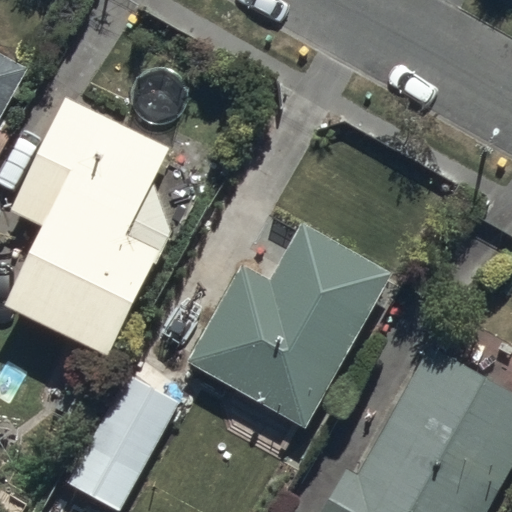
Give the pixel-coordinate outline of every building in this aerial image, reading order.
[(0,120),(28,72),(0,55),(0,120)] [(43,227),(3,308),(108,360),(171,233),(153,188),(171,151),(65,99),(10,211),(43,227)] [(241,265),(186,363),(305,431),(393,277),(300,223),(267,280),(241,265)] [(347,469),(323,511),(483,511),(511,461),(511,396),(423,348),(355,473),(347,469)] [(63,480),(121,511),(179,405),(123,373),(63,480)]
